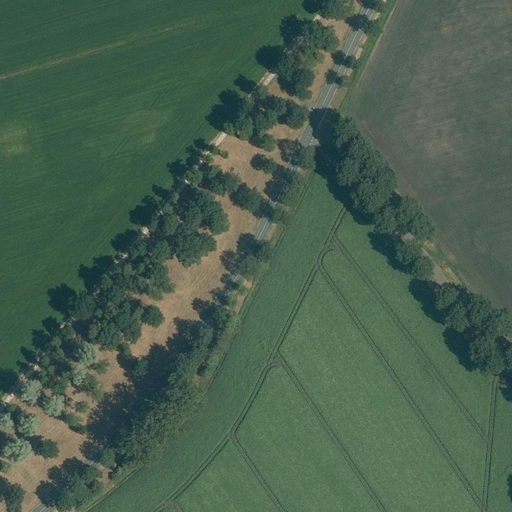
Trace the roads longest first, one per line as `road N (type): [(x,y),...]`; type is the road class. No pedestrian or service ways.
road 1 (tertiary): [(36,511),(149,399),(214,310),(317,114)]
road 2 (unclassified): [(511,367),(317,114)]
road 3 (tertiary): [(317,114),(373,0)]
